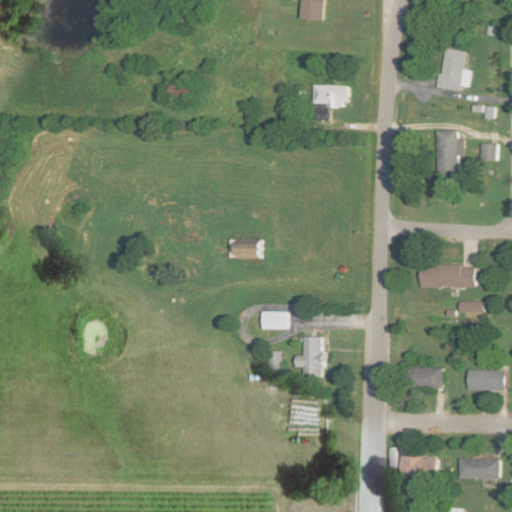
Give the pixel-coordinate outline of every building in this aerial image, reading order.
[(304,0),(303,20),(326,21),(327,0),(304,0)] [(462,91),(463,86),(471,87),(473,71),(466,70),(468,51),(446,48),(441,89),(462,91)] [(173,99),(195,100),(196,84),(174,83),(173,99)] [(349,86),(316,85),(315,120),(330,121),(330,108),(349,108),(349,86)] [(496,107),(487,106),(487,119),(496,119),(496,107)] [(460,156),(466,156),(466,139),(460,139),(460,130),(438,131),(440,180),(461,179),(460,156)] [(483,160),(498,161),(499,144),(484,143),(483,160)] [(264,240),(238,239),(238,259),(264,259),(264,240)] [(423,287),(477,288),(478,266),(423,265),(423,287)] [(486,313),(485,301),(461,302),(461,314),(486,313)] [(289,312),(264,312),(264,330),(289,330),(289,312)] [(306,356),(298,356),(299,368),(306,368),(306,379),(325,378),(324,337),(306,338),(306,356)] [(283,352),(270,352),(271,371),(283,370),(283,352)] [(444,367),(410,368),(411,388),(444,388),(444,367)] [(470,390),(506,391),(507,371),(470,370),(470,390)] [(403,457),(404,478),(439,477),(439,457),(403,457)] [(461,479),(502,479),(502,459),(462,459),(461,479)]
